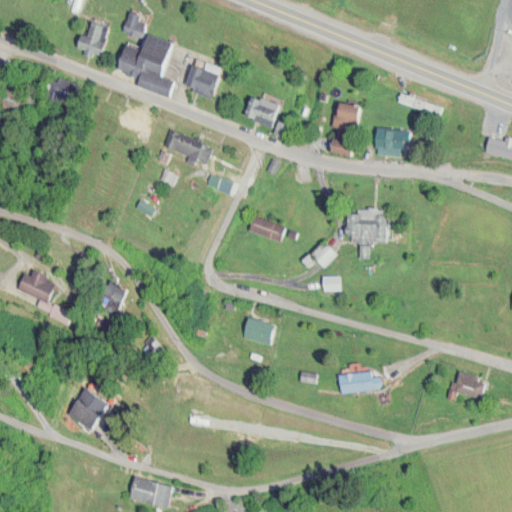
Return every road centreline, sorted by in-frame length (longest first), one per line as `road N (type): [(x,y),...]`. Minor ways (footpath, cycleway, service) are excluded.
road 1 (residential): [(227,498),(511,432),(436,180)]
road 2 (residential): [(503,185),(298,163),(0,45)]
road 3 (residential): [(418,452),(310,420),(187,367),(116,251),(0,212)]
road 4 (residential): [(259,148),(209,258),(211,282),(511,375)]
road 5 (residential): [(251,0),(511,105)]
road 6 (residential): [(227,498),(0,425)]
